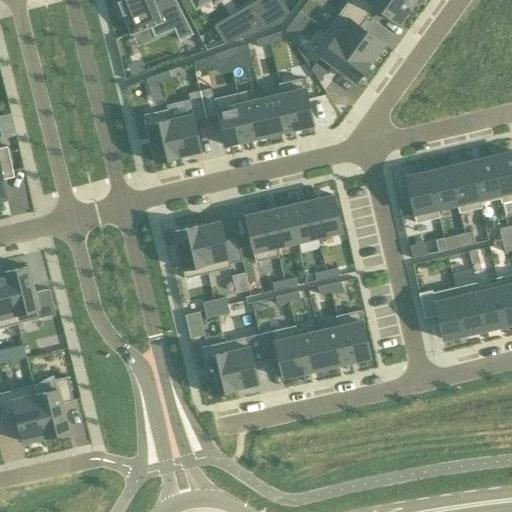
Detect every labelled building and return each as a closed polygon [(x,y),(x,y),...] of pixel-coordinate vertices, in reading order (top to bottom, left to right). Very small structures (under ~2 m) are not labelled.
[(113,0),(119,16),(122,15),(130,33),(149,26),(153,37),(173,29),(178,40),(193,34),(193,33),(175,0),(113,0)] [(250,13),(232,24),(240,38),(280,24),(289,13),(281,0),(276,3),(274,0),(260,0),(246,8),(250,13)] [(406,0),(366,0),(398,23),(412,4),(406,0)] [(294,8),(287,17),(293,22),(300,12),(294,8)] [(352,20),(338,39),(369,62),(383,43),(352,20)] [(277,26),(266,30),(268,37),(280,33),(277,26)] [(266,30),(254,34),(257,42),(268,37),(266,30)] [(338,39),(324,58),(355,81),(369,62),(338,39)] [(236,41),(225,45),(227,52),(239,48),(236,41)] [(225,45),(213,49),(216,56),(227,52),(225,45)] [(167,65),(156,69),(159,77),(170,73),(167,65)] [(156,69),(145,73),(147,81),(159,77),(156,69)] [(304,87),(281,93),(290,130),(313,125),(304,87)] [(211,88),(199,91),(205,118),(217,115),(211,88)] [(199,91),(187,93),(193,121),(205,118),(199,91)] [(281,93),(260,97),(269,135),(290,130),(281,93)] [(260,97),(239,102),(248,140),(269,135),(260,97)] [(239,102),(216,108),(225,145),(248,140),(239,102)] [(191,113),(168,119),(177,156),(200,151),(191,113)] [(168,119),(146,124),(154,162),(177,156),(168,119)] [(0,147),(0,199),(6,198),(1,174),(13,171),(7,146),(0,147)] [(511,151),(490,156),(499,194),(511,190),(511,151)] [(490,156),(469,161),(478,199),(499,194),(490,156)] [(469,161),(448,166),(457,203),(478,199),(469,161)] [(448,166),(427,171),(436,208),(457,203),(448,166)] [(427,171),(404,177),(413,214),(436,208),(427,171)] [(332,194),(309,200),(318,237),(341,232),(332,194)] [(309,200),(288,204),(297,242),(318,237),(309,200)] [(288,204),(267,209),(276,247),(297,242),(288,204)] [(267,209),(244,215),(253,252),(276,247),(267,209)] [(219,220),(197,226),(205,263),(228,258),(219,220)] [(197,226),(174,231),(182,269),(205,263),(197,226)] [(507,227),(499,229),(502,240),(509,239),(507,227)] [(472,231),(464,233),(466,244),(474,243),(472,231)] [(464,233),(456,235),(459,246),(466,244),(464,233)] [(443,238),(435,240),(438,251),(445,249),(443,238)] [(511,249),(509,239),(502,240),(504,252),(511,250),(511,249)] [(476,249),(468,251),(471,262),(478,260),(476,249)] [(27,267),(4,272),(15,315),(38,309),(27,267)] [(333,268),(322,271),(323,279),(335,276),(333,268)] [(322,271),(310,274),(312,282),(323,279),(322,271)] [(4,272),(0,273),(0,318),(15,315),(4,272)] [(208,272),(189,277),(197,302),(215,297),(208,272)] [(291,278),(279,281),(281,289),(293,286),(291,278)] [(279,281),(268,284),(270,291),(281,289),(279,281)] [(336,282),(325,285),(327,292),(338,290),(336,282)] [(511,284),(499,287),(507,325),(511,323),(511,284)] [(325,285),(313,287),(315,295),(327,292),(325,285)] [(499,287),(477,292),(486,329),(507,325),(499,287)] [(294,292),(283,294),(284,302),(296,300),(294,292)] [(477,292),(457,297),(465,334),(486,329),(477,292)] [(283,294),(271,297),(273,305),(284,302),(283,294)] [(221,297),(210,300),(211,308),(223,305),(221,297)] [(442,340),(465,334),(457,297),(433,303),(433,300),(420,303),(426,328),(439,325),(442,340)] [(210,300),(198,303),(200,311),(211,308),(210,300)] [(223,305),(211,308),(213,316),(225,313),(223,305)] [(211,308),(200,311),(202,318),(213,316),(211,308)] [(189,335),(203,333),(200,310),(186,312),(189,335)] [(361,320),(338,325),(347,363),(370,357),(361,320)] [(338,325),(317,330),(326,368),(347,363),(338,325)] [(317,330),(296,335),(305,372),(326,368),(317,330)] [(296,335),(273,340),(282,378),(305,372),(296,335)] [(249,346),(226,351),(234,389),(257,383),(249,346)] [(23,347),(11,350),(13,360),(25,357),(23,347)] [(226,351),(203,356),(211,394),(234,389),(226,351)] [(57,389),(34,394),(45,437),(68,431),(57,389)] [(34,394),(12,400),(22,442),(45,437),(34,394)]
